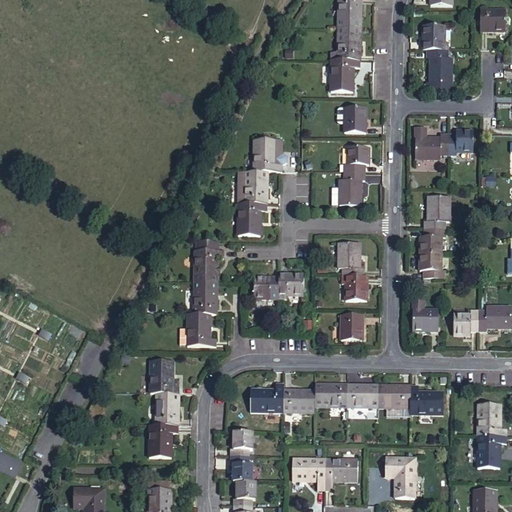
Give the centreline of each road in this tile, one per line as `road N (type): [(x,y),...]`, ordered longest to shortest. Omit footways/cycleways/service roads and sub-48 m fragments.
road 1 (residential): [(200,511),(201,402),(224,369),(252,359),(396,362)]
road 2 (residential): [(395,227),(396,362)]
road 3 (residential): [(399,103),(395,227)]
road 4 (residential): [(487,71),(487,106),(399,103)]
